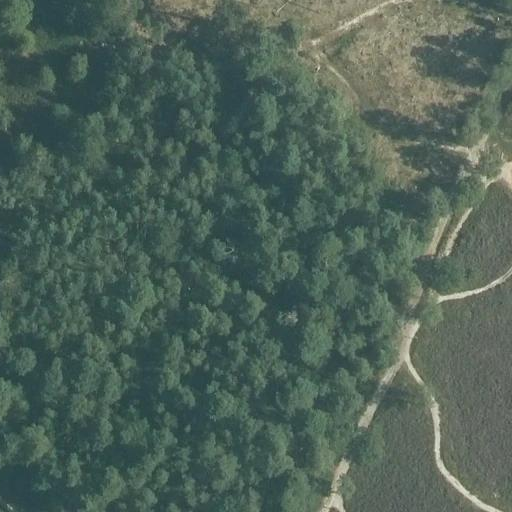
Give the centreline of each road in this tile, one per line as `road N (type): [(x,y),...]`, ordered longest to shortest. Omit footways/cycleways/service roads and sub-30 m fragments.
road 1 (track): [(0,342),(184,286),(232,66)]
road 2 (track): [(479,158),(406,326)]
road 3 (track): [(395,355),(320,511)]
